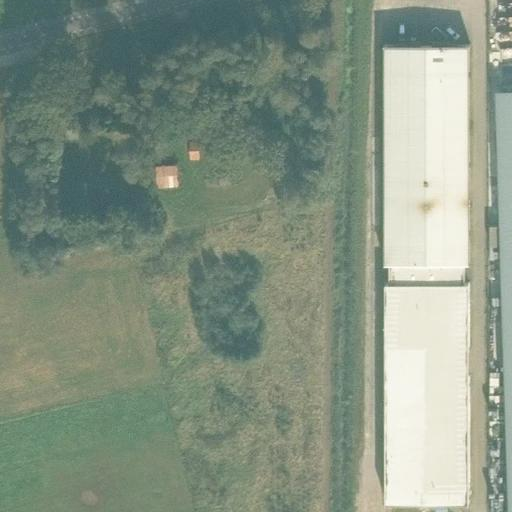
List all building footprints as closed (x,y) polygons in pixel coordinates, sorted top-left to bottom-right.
[(389,264),(389,273),(465,274),(465,264),(469,264),(469,46),(470,46),(470,45),(436,45),(427,36),(417,45),(413,45),(383,45),(383,46),(385,46),(385,264),(389,264)] [(511,511),(511,90),(489,91),(508,511),(511,511)] [(199,143),(190,143),(191,159),(199,158),(199,143)] [(177,164),(156,165),(157,186),(177,186),(177,164)] [(465,274),(389,273),(389,283),(385,283),(385,504),(469,504),(469,283),(465,283),(465,274)]
